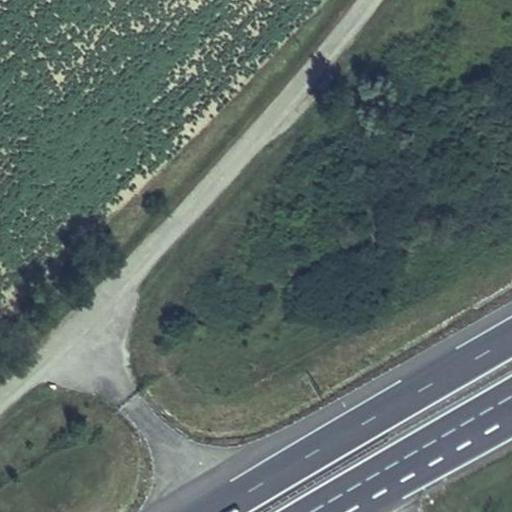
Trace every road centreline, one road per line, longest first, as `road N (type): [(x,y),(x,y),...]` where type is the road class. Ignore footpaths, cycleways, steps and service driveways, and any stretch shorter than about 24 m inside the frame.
road 1 (motorway): [(511,337),(214,511)]
road 2 (motorway): [(322,505),(511,396)]
road 3 (motorway): [(322,505),(511,418)]
